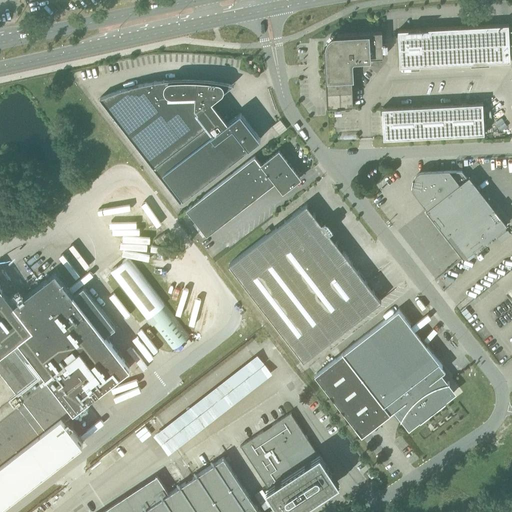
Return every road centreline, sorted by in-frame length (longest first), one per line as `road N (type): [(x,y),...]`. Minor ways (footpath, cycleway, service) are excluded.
road 1 (unknown): [(2,511),(201,342),(225,312),(216,280),(136,179),(122,177),(59,217),(94,263)]
road 2 (unclassified): [(361,511),(484,432),(502,397),(323,157)]
road 3 (primary): [(0,70),(265,12)]
road 4 (primary): [(202,0),(0,43)]
road 5 (unclassified): [(323,157),(511,148)]
road 6 (unknown): [(370,506),(277,371)]
road 7 (unknown): [(391,76),(390,24),(499,18)]
road 8 (unclassified): [(323,157),(282,95),(265,12)]
road 9 (unknown): [(277,371),(249,343),(159,413)]
road 10 (unknown): [(391,76),(489,74),(504,87),(511,121)]
road 11 (unknown): [(420,281),(307,367)]
